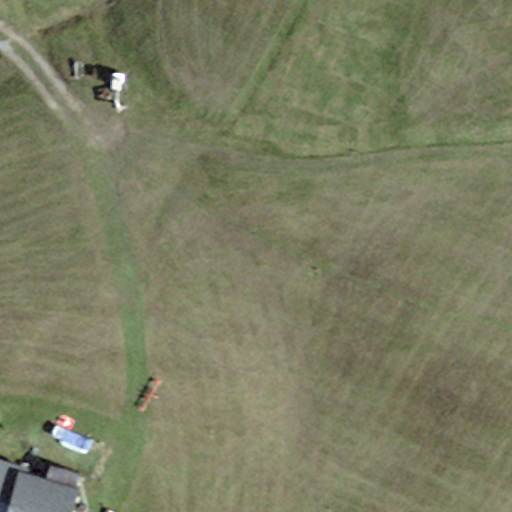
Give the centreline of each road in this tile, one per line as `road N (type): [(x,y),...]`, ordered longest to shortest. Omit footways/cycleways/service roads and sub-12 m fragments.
road 1 (track): [(87,128),(283,178),(511,164)]
road 2 (track): [(87,128),(130,313),(133,418)]
road 3 (track): [(0,42),(87,128)]
